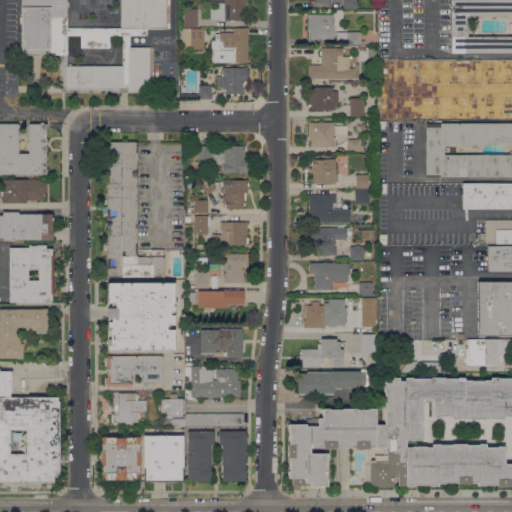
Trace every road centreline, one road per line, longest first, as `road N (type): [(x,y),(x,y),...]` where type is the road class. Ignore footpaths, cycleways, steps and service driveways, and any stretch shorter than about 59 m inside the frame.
road 1 (tertiary): [(511,509),(0,509)]
road 2 (residential): [(266,509),(265,398),(276,300),(275,0)]
road 3 (residential): [(79,509),(81,122)]
road 4 (residential): [(274,124),(81,122)]
